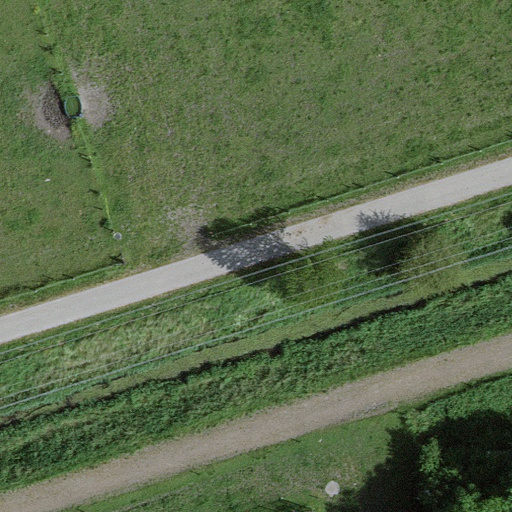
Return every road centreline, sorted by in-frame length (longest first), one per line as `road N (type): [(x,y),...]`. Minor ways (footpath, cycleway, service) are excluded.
road 1 (track): [(511,152),(0,317)]
road 2 (track): [(33,511),(511,367)]
